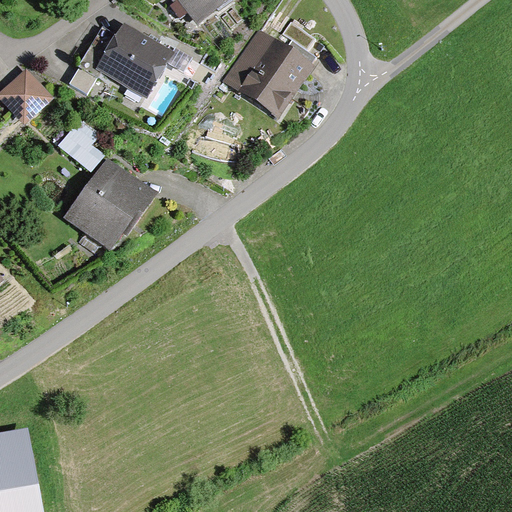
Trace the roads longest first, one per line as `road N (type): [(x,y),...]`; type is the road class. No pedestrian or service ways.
road 1 (unclassified): [(0,377),(226,222),(336,131),(361,93)]
road 2 (track): [(226,222),(329,450)]
road 3 (residential): [(361,93),(489,0)]
road 4 (residential): [(0,44),(19,53),(49,50),(114,0)]
